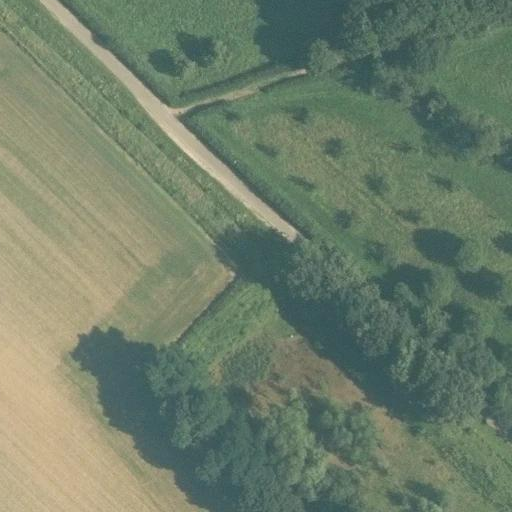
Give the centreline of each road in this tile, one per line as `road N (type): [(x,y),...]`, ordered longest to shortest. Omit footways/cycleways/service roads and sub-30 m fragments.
road 1 (unclassified): [(166,116),(511,443)]
road 2 (track): [(166,116),(511,12)]
road 3 (unclassified): [(166,116),(49,0)]
